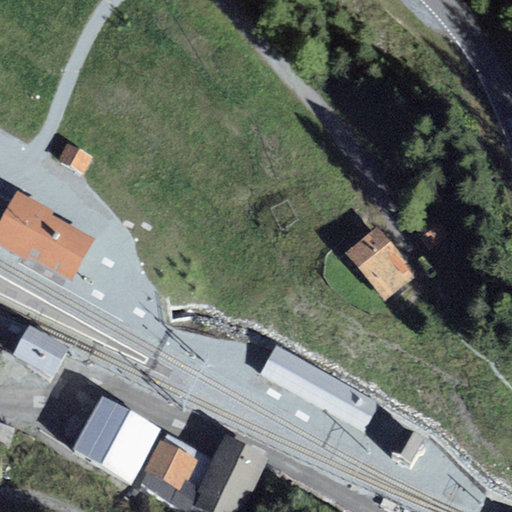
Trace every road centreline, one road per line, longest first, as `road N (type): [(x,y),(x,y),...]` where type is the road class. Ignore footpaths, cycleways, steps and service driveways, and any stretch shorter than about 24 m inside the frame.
road 1 (track): [(228,0),(375,185)]
road 2 (secondary): [(441,0),(478,48),(511,117)]
